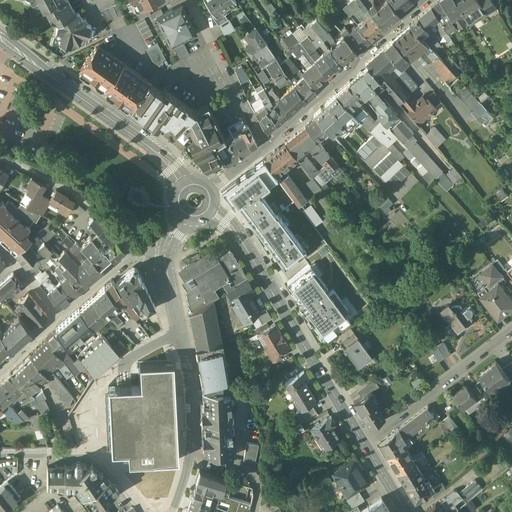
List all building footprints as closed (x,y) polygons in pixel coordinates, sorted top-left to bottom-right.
[(30,0),(32,2),(35,0),(36,0),(42,11),(45,9),(62,0),(30,0)] [(67,0),(62,0),(45,9),(48,15),(52,16),(53,16),(57,24),(77,14),(74,9),(73,10),(67,0)] [(131,0),(137,12),(148,7),(161,0),(131,0)] [(235,0),(204,0),(215,15),(222,10),(221,9),(229,4),(229,5),(236,0),(235,0)] [(350,0),(343,7),(349,14),(353,10),(359,18),(361,17),(363,19),(371,13),(360,0),(350,0)] [(386,0),(371,13),(383,28),(399,15),(397,13),(386,0)] [(403,8),(396,0),(386,0),(397,13),(403,8)] [(396,0),(403,8),(412,0),(396,0)] [(453,0),(441,0),(439,1),(447,14),(447,15),(452,21),(462,15),(455,2),(453,0)] [(458,0),(455,2),(462,15),(465,19),(470,26),(488,14),(480,3),(480,2),(478,0),(458,0)] [(497,8),(492,0),(478,0),(480,2),(480,3),(488,14),(497,8)] [(439,1),(431,7),(439,19),(439,20),(447,15),(447,14),(439,1)] [(118,3),(113,6),(118,15),(123,13),(118,3)] [(181,4),(156,17),(170,45),(172,45),(182,40),(196,33),(181,4)] [(118,15),(113,6),(108,8),(112,18),(118,15)] [(342,19),(331,6),(326,11),(323,13),(343,34),(344,35),(348,32),(340,21),(342,19)] [(148,7),(137,12),(140,18),(150,13),(148,7)] [(431,7),(417,19),(426,29),(432,36),(435,34),(429,26),(433,23),(438,29),(437,29),(441,36),(443,35),(448,42),(451,39),(445,30),(441,23),(439,20),(439,19),(431,7)] [(108,8),(102,11),(107,21),(112,18),(108,8)] [(222,10),(215,15),(212,17),(218,25),(228,19),(222,10)] [(77,14),(57,24),(56,30),(62,32),(58,43),(71,46),(73,40),(79,42),(81,36),(87,38),(91,26),(85,24),(86,20),(82,19),(79,13),(77,14)] [(383,28),(371,13),(363,19),(357,24),(369,39),(383,28)] [(245,14),(239,18),(250,33),(256,28),(247,17),(245,14)] [(462,15),(452,21),(455,26),(458,24),(463,21),(465,19),(462,15)] [(329,34),(316,18),(310,23),(319,34),(322,39),(329,34)] [(417,19),(409,25),(419,35),(420,34),(424,30),(426,29),(417,19)] [(445,20),(441,23),(445,30),(449,27),(445,20)] [(309,24),(302,29),(311,40),(319,34),(310,23),(309,24)] [(348,32),(344,35),(357,49),(369,39),(357,24),(348,32)] [(409,25),(391,41),(409,59),(414,55),(418,52),(427,44),(419,35),(409,25)] [(276,58),(268,46),(256,28),(250,33),(247,34),(248,34),(244,37),(250,45),(245,48),(251,57),(251,58),(260,52),(263,52),(267,58),(270,62),(276,58)] [(431,37),(424,30),(420,34),(432,46),(437,42),(435,40),(434,41),(431,37)] [(319,34),(311,40),(317,47),(319,44),(324,41),(322,39),(319,34)] [(344,35),(343,34),(332,43),(330,41),(332,39),(329,34),(322,39),(324,41),(329,48),(342,63),(357,49),(344,35)] [(307,35),(299,41),(300,42),(302,44),(303,46),(311,40),(307,35)] [(182,40),(172,45),(179,59),(190,54),(182,40)] [(311,40),(303,46),(312,57),(314,61),(320,56),(314,49),(317,47),(311,40)] [(342,63),(329,48),(324,41),(319,44),(325,51),(323,54),(335,68),(342,63)] [(391,41),(366,63),(367,65),(377,77),(384,84),(399,102),(408,93),(418,85),(401,66),(409,59),(391,41)] [(158,44),(147,50),(153,60),(164,55),(158,44)] [(297,49),(291,54),(296,59),(303,53),(308,60),(312,57),(302,44),(297,49)] [(427,44),(418,52),(429,64),(438,55),(427,44)] [(124,63),(99,46),(96,47),(80,70),(81,70),(91,77),(91,78),(92,78),(93,78),(96,80),(95,80),(96,81),(97,81),(106,87),(104,89),(105,90),(124,63)] [(418,52),(414,55),(434,78),(438,74),(429,64),(418,52)] [(335,68),(323,54),(320,56),(314,61),(315,61),(327,75),(335,68)] [(164,55),(153,60),(159,66),(165,57),(164,55)] [(294,60),(290,55),(288,57),(294,64),(296,62),(294,60)] [(438,55),(429,64),(438,74),(442,77),(441,78),(456,94),(465,85),(453,72),(447,66),(438,55)] [(294,64),(288,57),(280,64),(282,67),(288,75),(291,72),(294,69),(296,71),(302,78),(304,76),(302,73),(299,70),(294,64)] [(267,58),(259,64),(261,67),(266,64),(270,62),(267,58)] [(280,64),(276,58),(270,62),(266,64),(274,77),(279,85),(289,78),(282,68),(282,67),(280,64)] [(296,62),(294,64),(299,70),(303,66),(298,60),(296,62)] [(453,60),(447,66),(453,72),(459,67),(453,60)] [(327,75),(315,61),(315,62),(312,64),(324,78),(327,75)] [(124,63),(105,90),(106,90),(115,96),(115,97),(116,97),(116,96),(120,98),(119,99),(120,100),(129,106),(129,107),(130,107),(133,103),(148,82),(148,81),(124,63)] [(324,78),(312,64),(311,64),(302,73),(304,76),(314,86),(324,78)] [(367,65),(360,71),(375,88),(377,90),(384,84),(377,77),(367,65)] [(242,67),(235,71),(241,83),(249,78),(242,67)] [(263,71),(257,75),(263,84),(269,80),(263,71)] [(375,88),(360,71),(354,77),(367,93),(372,98),(371,99),(379,108),(381,110),(377,113),(381,118),(386,124),(397,115),(397,114),(377,90),(375,88)] [(314,86),(304,76),(302,78),(301,79),(298,81),(294,85),(305,100),(315,91),(312,88),(314,86)] [(367,93),(354,77),(349,81),(363,96),(367,93)] [(278,85),(273,78),(269,80),(263,84),(268,92),(276,87),(278,85)] [(349,81),(335,94),(351,110),(356,106),(355,104),(361,98),(363,96),(349,81)] [(176,131),(180,127),(195,111),(194,111),(195,110),(178,99),(178,98),(168,91),(165,89),(163,92),(148,82),(133,103),(130,107),(157,126),(167,123),(176,131)] [(294,85),(280,98),(278,100),(291,113),(305,100),(294,85)] [(465,85),(456,94),(486,126),(494,118),(465,85)] [(268,92),(266,93),(269,98),(275,92),(272,89),(268,92)] [(275,92),(269,98),(272,102),(276,99),(278,101),(279,101),(278,100),(280,98),(275,92)] [(266,93),(260,97),(260,98),(263,102),(269,98),(266,93)] [(408,93),(399,102),(404,108),(406,111),(416,102),(415,102),(408,93)] [(335,94),(324,104),(325,105),(322,108),(321,107),(313,114),(316,117),(332,135),(337,130),(342,136),(360,120),(351,110),(335,94)] [(422,97),(415,102),(416,102),(406,111),(417,124),(423,120),(423,117),(429,117),(430,113),(436,108),(427,98),(425,100),(422,97)] [(260,98),(250,105),(254,112),(265,105),(263,102),(260,98)] [(291,113),(279,101),(278,101),(277,101),(278,102),(274,106),(285,118),(291,113)] [(285,118),(274,106),(272,103),(268,105),(271,109),(268,111),(276,124),(277,126),(285,118)] [(195,111),(180,127),(190,137),(193,134),(195,136),(191,145),(209,166),(210,167),(211,166),(210,166),(218,162),(219,162),(224,160),(217,146),(226,141),(208,104),(195,110),(194,111),(195,111)] [(268,111),(265,105),(254,112),(267,132),(276,124),(268,111)] [(361,108),(356,106),(351,110),(360,120),(368,129),(375,122),(361,108)] [(406,111),(404,108),(397,114),(397,115),(413,133),(420,127),(417,124),(406,111)] [(397,115),(386,124),(398,137),(402,142),(412,134),(413,133),(397,115)] [(328,130),(316,117),(305,127),(316,140),(317,140),(328,130)] [(381,118),(375,122),(368,129),(374,135),(382,142),(386,147),(391,142),(398,137),(386,124),(381,118)] [(498,120),(486,130),(493,138),(505,127),(498,120)] [(237,123),(228,128),(231,133),(240,129),(237,123)] [(190,137),(180,127),(176,131),(183,138),(182,142),(206,169),(210,167),(209,166),(191,145),(195,136),(193,134),(190,137)] [(257,145),(248,127),(241,131),(240,131),(243,136),(244,136),(251,149),(257,145)] [(305,127),(287,140),(298,154),(304,149),(316,140),(305,127)] [(434,127),(426,134),(437,147),(445,139),(434,127)] [(233,137),(244,154),(251,149),(244,136),(243,136),(240,131),(233,136),(233,137)] [(412,134),(402,142),(408,149),(421,162),(435,178),(443,172),(415,141),(417,140),(412,134)] [(374,135),(356,151),(364,159),(382,142),(374,135)] [(244,154),(233,137),(226,141),(217,146),(224,160),(227,165),(244,154)] [(467,138),(463,142),(468,148),(472,143),(467,138)] [(317,140),(316,140),(304,149),(306,153),(310,150),(321,161),(322,161),(326,165),(331,171),(338,164),(317,140)] [(404,156),(391,142),(386,147),(391,152),(398,160),(399,161),(404,156)] [(297,158),(284,143),(279,147),(291,163),(297,158)] [(279,147),(264,159),(275,174),(282,168),(283,169),(291,163),(279,147)] [(421,162),(408,149),(404,152),(416,167),(421,162)] [(391,152),(373,168),(381,176),(398,160),(391,152)] [(319,171),(307,156),(299,161),(312,177),(319,171)] [(228,193),(236,203),(241,200),(243,203),(240,205),(240,206),(240,207),(246,216),(250,213),(253,217),(249,220),(255,228),(276,212),(294,199),(264,159),(237,179),(239,181),(229,189),(228,193)] [(402,164),(385,181),(393,189),(410,172),(402,164)] [(319,171),(312,177),(312,178),(320,187),(334,175),(331,171),(326,165),(319,171)] [(454,167),(444,175),(452,185),(462,176),(454,167)] [(283,169),(282,168),(275,174),(276,174),(283,184),(290,193),(297,188),(283,169)] [(39,180),(32,176),(26,186),(28,187),(26,191),(31,194),(28,199),(33,202),(39,192),(44,183),(39,180)] [(312,178),(306,182),(316,194),(321,189),(320,187),(312,178)] [(297,188),(290,193),(298,205),(305,200),(297,188)] [(354,188),(350,191),(357,199),(361,195),(354,188)] [(501,200),(508,196),(503,188),(497,192),(501,200)] [(63,193),(56,189),(50,199),(49,200),(60,206),(58,208),(67,213),(74,200),(62,194),(63,193)] [(26,191),(20,201),(21,202),(25,205),(28,199),(31,194),(26,191)] [(39,192),(33,202),(39,205),(44,196),(39,192)] [(385,194),(376,202),(384,211),(388,207),(393,203),(385,194)] [(44,196),(39,205),(44,210),(49,200),(50,199),(44,196)] [(1,202),(0,201),(0,236),(0,237),(0,238),(7,245),(8,244),(10,246),(17,240),(17,239),(25,232),(36,220),(36,221),(40,213),(35,211),(30,207),(25,205),(21,202),(17,206),(9,199),(5,203),(2,201),(1,202)] [(39,205),(33,202),(30,207),(35,211),(39,205)] [(306,251),(276,212),(255,228),(256,229),(260,226),(263,230),(259,232),(264,240),(268,237),(271,241),(267,244),(273,251),(277,248),(280,252),(276,255),(282,263),(285,260),(288,264),(306,251)] [(104,226),(94,216),(89,221),(98,231),(104,226)] [(74,244),(52,222),(48,225),(70,247),(74,244)] [(98,231),(96,233),(103,240),(104,242),(107,239),(112,235),(104,226),(98,231)] [(48,236),(42,229),(37,233),(43,240),(48,236)] [(17,240),(10,246),(11,247),(16,251),(26,242),(30,239),(25,232),(17,239),(17,240)] [(43,240),(37,233),(33,237),(41,245),(45,241),(43,240)] [(96,233),(92,237),(98,244),(103,240),(96,233)] [(92,237),(90,234),(79,245),(81,246),(85,250),(90,247),(93,250),(99,245),(98,244),(92,237)] [(125,251),(112,235),(107,239),(111,245),(105,250),(105,251),(110,256),(114,260),(125,251)] [(51,249),(45,241),(41,245),(38,247),(38,248),(45,255),(47,254),(47,253),(51,249)] [(36,253),(26,242),(16,251),(14,252),(26,266),(32,259),(33,260),(35,254),(36,253)] [(74,244),(70,247),(75,253),(79,249),(74,244)] [(224,244),(212,251),(216,256),(233,284),(239,281),(239,280),(245,277),(246,276),(229,248),(227,249),(224,244)] [(58,245),(53,250),(58,256),(63,251),(58,245)] [(99,245),(93,250),(90,247),(85,250),(88,254),(93,259),(105,251),(105,250),(100,245),(99,245)] [(45,255),(38,248),(36,253),(35,254),(40,260),(45,255)] [(96,276),(83,262),(78,265),(64,250),(63,251),(58,256),(63,261),(74,273),(85,285),(96,276)] [(105,251),(93,259),(100,266),(110,256),(105,251)] [(212,251),(180,270),(184,276),(183,277),(182,279),(184,282),(186,282),(188,281),(190,285),(185,288),(184,289),(187,294),(185,295),(188,300),(187,301),(190,306),(188,307),(191,313),(213,299),(219,296),(214,288),(222,283),(227,291),(234,287),(233,284),(216,256),(212,251)] [(37,266),(41,270),(46,265),(53,260),(47,254),(45,255),(40,260),(39,261),(40,263),(37,266)] [(93,259),(88,254),(82,260),(83,262),(96,276),(103,269),(100,266),(93,259)] [(497,259),(493,263),(500,272),(505,268),(497,259)] [(57,264),(53,260),(46,265),(53,272),(59,266),(58,266),(57,265),(57,264)] [(85,285),(74,273),(63,261),(58,266),(59,266),(63,270),(67,275),(80,289),(85,285)] [(35,262),(28,268),(34,275),(41,270),(37,266),(36,263),(35,262)] [(500,272),(493,263),(488,266),(499,282),(500,281),(504,278),(500,272)] [(327,288),(310,265),(287,282),(297,295),(295,296),(305,310),(304,311),(324,338),(349,319),(344,312),(348,309),(333,289),(329,292),(326,289),(327,288)] [(59,266),(53,272),(56,276),(63,270),(59,266)] [(499,282),(488,266),(481,272),(489,283),(478,291),(491,309),(492,309),(498,317),(499,317),(507,311),(511,307),(511,298),(504,288),(500,281),(499,282)] [(133,268),(121,278),(125,284),(131,292),(143,282),(137,269),(133,268)] [(41,270),(34,275),(36,278),(43,272),(41,270)] [(63,270),(56,276),(59,280),(60,281),(67,275),(63,270)] [(43,272),(36,278),(40,283),(47,276),(49,275),(45,271),(43,272)] [(23,283),(13,272),(0,283),(0,294),(4,299),(23,283)] [(80,289),(67,275),(60,281),(73,295),(80,289)] [(47,276),(40,283),(48,292),(55,285),(47,276)] [(125,284),(121,278),(115,283),(126,297),(129,302),(134,298),(131,292),(125,284)] [(234,287),(227,291),(230,295),(227,296),(230,301),(232,301),(249,291),(250,291),(254,289),(248,278),(234,287)] [(115,283),(113,280),(105,286),(119,303),(126,297),(115,283)] [(73,295),(60,281),(55,285),(48,292),(60,306),(73,295)] [(143,282),(131,292),(134,298),(137,302),(139,305),(142,303),(150,296),(143,282)] [(105,286),(92,298),(106,314),(119,303),(105,286)] [(249,291),(232,301),(233,303),(232,304),(243,322),(256,314),(261,311),(250,291),(249,291)] [(46,315),(28,293),(18,300),(37,323),(46,315)] [(150,296),(142,303),(143,305),(152,299),(150,296)] [(92,298),(79,309),(94,325),(106,314),(92,298)] [(152,299),(143,305),(147,311),(155,306),(152,299)] [(191,313),(189,314),(196,348),(199,347),(219,342),(215,318),(217,318),(213,299),(191,313)] [(129,302),(124,306),(128,311),(132,306),(129,302)] [(147,311),(142,303),(139,305),(134,309),(140,316),(147,311)] [(134,309),(132,306),(128,311),(136,319),(140,316),(134,309)] [(460,306),(453,306),(442,314),(450,324),(447,326),(446,328),(445,329),(446,331),(447,332),(448,333),(449,334),(451,333),(455,330),(457,332),(472,320),(469,317),(474,313),(474,311),(471,307),(469,307),(463,312),(461,310),(462,310),(462,308),(460,306)] [(261,311),(256,314),(262,323),(266,320),(271,317),(266,308),(261,311)] [(79,309),(55,330),(66,342),(70,347),(94,325),(79,309)] [(19,316),(0,333),(12,348),(13,349),(32,331),(19,316)] [(262,323),(254,328),(257,333),(257,332),(269,325),(266,320),(262,323)] [(269,325),(257,332),(263,341),(280,331),(274,322),(269,325)] [(350,327),(339,335),(342,340),(354,332),(350,327)] [(55,330),(46,339),(56,350),(61,345),(62,345),(66,342),(55,330)] [(114,338),(108,330),(102,335),(119,354),(127,349),(116,336),(114,338)] [(280,331),(263,341),(262,342),(273,359),(283,354),(280,350),(281,349),(283,349),(286,348),(286,346),(288,345),(280,331)] [(257,333),(249,338),(254,346),(262,342),(263,341),(257,332),(257,333)] [(342,340),(340,342),(344,347),(357,337),(354,332),(342,340)] [(0,333),(0,359),(12,348),(0,333)] [(101,334),(83,350),(92,360),(86,365),(94,376),(119,354),(102,335),(101,334)] [(357,337),(344,347),(358,366),(372,356),(357,337)] [(46,339),(29,354),(38,364),(47,375),(48,375),(52,371),(50,368),(56,363),(59,364),(60,365),(65,360),(63,357),(56,350),(46,339)] [(219,342),(199,347),(200,355),(197,356),(198,365),(202,364),(203,372),(200,372),(201,381),(205,381),(206,388),(202,389),(229,387),(228,382),(222,342),(219,342)] [(451,354),(443,342),(437,346),(438,347),(445,358),(451,354)] [(62,345),(61,345),(56,350),(63,357),(65,360),(73,370),(75,373),(80,368),(78,365),(62,345)] [(438,347),(432,351),(439,361),(445,358),(438,347)] [(92,360),(83,350),(77,355),(83,361),(86,365),(92,360)] [(29,354),(10,373),(21,385),(28,392),(40,384),(49,376),(48,375),(47,375),(38,364),(29,354)] [(73,370),(65,360),(60,365),(67,374),(73,370)] [(493,365),(479,375),(491,391),(509,377),(504,370),(502,368),(497,360),(492,364),(493,365)] [(511,365),(511,364),(511,363),(511,360),(502,368),(504,370),(505,368),(511,377),(511,365)] [(125,386),(108,387),(111,451),(120,450),(130,450),(130,464),(177,461),(175,426),(173,393),(171,361),(141,363),(142,385),(125,386)] [(304,371),(298,375),(297,375),(285,382),(296,400),(299,398),(305,407),(311,403),(316,400),(305,382),(309,380),(304,371)] [(10,373),(0,381),(0,384),(10,395),(21,385),(10,373)] [(370,373),(354,385),(358,391),(374,379),(370,373)] [(54,374),(49,387),(55,389),(59,380),(54,374)] [(374,379),(358,391),(362,396),(372,390),(372,391),(379,386),(374,379)] [(55,389),(54,393),(60,395),(63,386),(59,380),(55,389)] [(10,395),(0,384),(0,405),(6,400),(8,398),(11,396),(10,395)] [(21,385),(10,395),(11,396),(13,398),(19,405),(28,400),(34,397),(31,394),(28,392),(21,385)] [(466,386),(463,388),(462,388),(453,395),(463,408),(476,398),(477,398),(471,390),(467,385),(466,386)] [(60,395),(58,398),(64,401),(68,391),(65,387),(63,386),(60,395)] [(484,397),(477,386),(471,390),(477,398),(476,398),(479,401),(484,397)] [(202,389),(203,409),(203,410),(206,410),(207,420),(203,420),(204,446),(213,445),(214,446),(215,445),(217,447),(219,447),(219,448),(225,447),(225,446),(232,446),(232,431),(231,431),(230,387),(229,387),(202,389)] [(362,396),(353,401),(359,411),(377,399),(372,391),(372,390),(362,396)] [(64,401),(63,404),(69,406),(73,397),(68,391),(64,401)] [(43,392),(34,397),(37,403),(44,399),(46,398),(43,392)] [(173,393),(175,426),(182,425),(180,393),(173,393)] [(34,397),(28,400),(31,406),(37,403),(34,397)] [(299,398),(296,400),(294,401),(300,410),(305,407),(299,398)] [(476,398),(463,408),(468,414),(480,405),(481,404),(479,401),(476,398)] [(44,399),(37,403),(43,413),(49,409),(44,399)] [(377,399),(359,411),(369,427),(384,418),(380,411),(383,409),(377,399)] [(17,411),(6,400),(0,405),(2,407),(14,419),(23,418),(22,417),(17,411)] [(320,401),(313,405),(316,409),(323,405),(320,401)] [(301,420),(317,412),(311,403),(305,407),(300,410),(296,413),(301,420)] [(427,406),(395,430),(404,445),(420,435),(439,420),(427,406)] [(26,414),(20,408),(17,411),(22,417),(26,414)] [(38,415),(31,416),(35,430),(42,428),(38,415)] [(331,415),(327,418),(311,427),(318,439),(324,448),(340,438),(331,425),(335,422),(331,415)] [(462,432),(449,415),(443,419),(457,436),(462,432)] [(301,423),(289,428),(293,435),(304,429),(301,423)] [(42,428),(35,430),(38,438),(45,436),(42,428)] [(395,430),(379,442),(387,455),(404,445),(395,430)] [(258,445),(247,443),(243,460),(255,462),(258,445)] [(213,445),(204,446),(205,453),(211,453),(211,454),(217,454),(218,456),(224,455),(224,457),(233,456),(232,446),(225,446),(225,447),(219,448),(219,447),(217,447),(215,445),(214,446),(213,445)] [(404,445),(387,455),(397,472),(414,461),(413,459),(412,457),(404,445)] [(422,451),(412,457),(413,459),(416,458),(417,460),(424,455),(422,451)] [(368,484),(354,461),(333,474),(340,485),(338,486),(345,497),(347,496),(358,489),(368,484)] [(414,461),(397,472),(406,486),(423,475),(414,462),(414,461)] [(87,466),(86,464),(73,464),(73,465),(64,464),(64,465),(65,485),(76,485),(83,496),(107,479),(102,473),(100,472),(97,474),(94,470),(96,469),(95,468),(96,466),(94,463),(92,463),(87,466)] [(64,465),(56,465),(56,466),(55,487),(56,487),(57,486),(65,486),(65,485),(64,465)] [(56,466),(47,466),(47,487),(55,487),(56,466)] [(217,476),(199,471),(195,486),(212,492),(214,484),(217,476)] [(423,475),(406,486),(415,501),(422,496),(423,497),(424,497),(425,497),(426,496),(427,495),(427,494),(427,493),(430,491),(434,489),(429,481),(426,483),(424,479),(424,478),(423,475)] [(231,481),(217,476),(214,484),(217,485),(217,487),(229,490),(231,481)] [(78,499),(87,511),(117,490),(108,478),(107,479),(106,480),(83,496),(82,496),(78,499)] [(7,480),(0,486),(0,511),(1,511),(20,495),(7,480)] [(459,493),(458,493),(462,498),(466,502),(471,499),(483,489),(475,480),(459,493)] [(434,489),(430,491),(434,498),(446,489),(442,483),(434,489)] [(212,492),(195,486),(191,498),(208,503),(212,492)] [(358,489),(347,496),(345,497),(352,508),(356,505),(364,500),(358,489)] [(457,490),(454,490),(447,496),(447,497),(448,496),(455,504),(462,498),(458,493),(459,493),(457,490)] [(250,503),(212,492),(208,503),(208,504),(218,507),(221,500),(230,503),(227,511),(230,511),(239,511),(240,511),(237,511),(238,505),(249,509),(249,508),(249,507),(250,503)] [(389,511),(378,492),(365,500),(364,500),(356,505),(360,511),(389,511)] [(437,505),(436,504),(429,508),(429,509),(424,511),(454,511),(457,510),(459,509),(455,504),(448,496),(447,497),(437,505)] [(216,511),(210,510),(210,511),(206,510),(208,504),(208,503),(191,498),(188,509),(197,511),(216,511)] [(471,499),(466,502),(472,511),(477,508),(471,499)]
